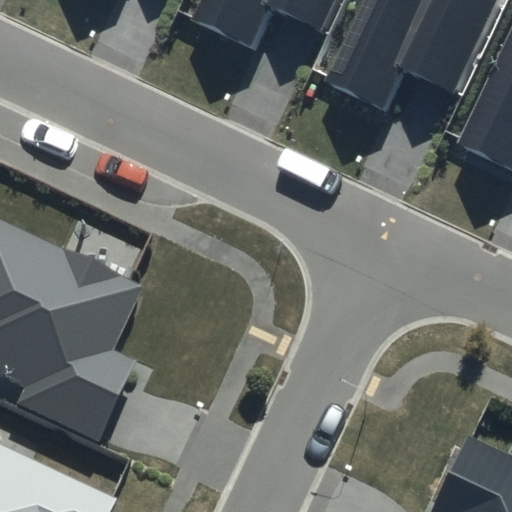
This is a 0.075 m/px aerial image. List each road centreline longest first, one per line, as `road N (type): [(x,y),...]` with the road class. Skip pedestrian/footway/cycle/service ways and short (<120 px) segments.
road 1 (residential): [(0,59),(382,239)]
road 2 (residential): [(382,239),(255,511)]
road 3 (residential): [(382,239),(511,300)]
